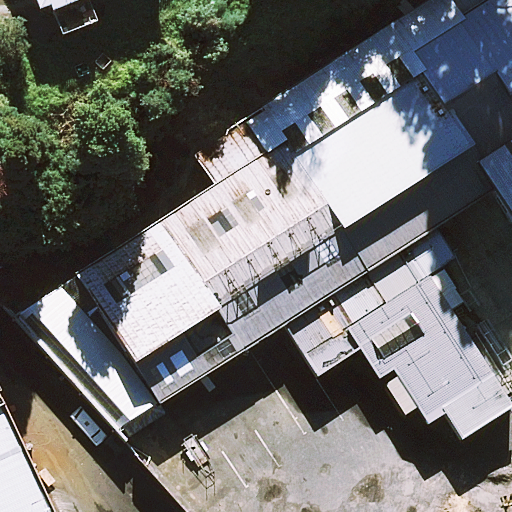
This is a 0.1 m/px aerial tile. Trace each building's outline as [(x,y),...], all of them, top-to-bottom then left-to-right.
[(34,0),(52,42),(94,25),(83,0),(34,0)] [(254,126),(93,231),(169,345),(245,295),(234,279),(486,113),(472,92),(511,65),(511,0),(380,0),(234,97),(254,126)] [(511,65),(472,92),(486,113),(511,152),(511,65)] [(511,337),(440,230),(350,289),(388,345),(401,337),(452,414),(511,374),(511,337)] [(0,511),(37,511),(75,497),(17,355),(0,362),(0,511)]
